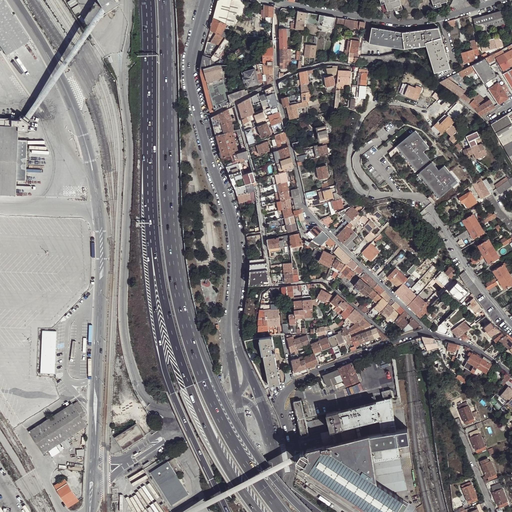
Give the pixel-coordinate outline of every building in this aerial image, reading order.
[(2,0),(0,0),(0,44),(7,54),(28,40),(2,0)] [(217,0),(215,9),(213,18),(232,27),(247,8),(242,0),(239,0),(217,0)] [(379,0),(381,4),(385,3),(387,10),(394,8),(395,11),(402,8),(399,0),(379,0)] [(274,17),(274,6),(264,4),(264,17),(265,17),(274,17)] [(505,24),(501,10),(473,19),(477,32),(505,24)] [(306,12),(298,11),(297,20),(305,21),(306,12)] [(304,23),(321,26),(322,26),(324,15),(306,12),(305,21),(304,23)] [(335,17),(324,15),(322,26),(333,28),(335,17)] [(211,24),(210,30),(216,33),(224,38),(227,34),(232,27),(213,18),(211,24)] [(454,19),(447,21),(449,27),(455,25),(454,19)] [(296,29),(301,29),(304,29),(304,27),(304,25),(304,23),(305,21),(297,20),(296,29)] [(371,27),(369,43),(396,48),(397,46),(399,46),(399,48),(405,49),(404,48),(404,47),(426,44),(428,45),(435,69),(436,68),(437,72),(450,68),(438,27),(402,32),(371,27)] [(209,42),(220,45),(223,42),(225,39),(224,38),(216,33),(215,34),(211,39),(210,41),(209,42)] [(500,36),(488,40),(490,49),(503,45),(500,36)] [(273,48),(273,40),(264,39),(264,44),(267,44),(267,47),(273,48)] [(359,51),(359,48),(360,41),(351,40),(351,41),(349,51),(349,52),(358,53),(359,51)] [(207,42),(204,52),(203,55),(211,57),(214,54),(220,45),(209,42),(207,42)] [(226,45),(223,42),(220,45),(214,54),(216,56),(217,57),(226,45)] [(304,56),(314,57),(316,45),(314,45),(306,44),(304,56)] [(436,72),(437,72),(436,68),(435,69),(428,45),(426,44),(404,47),(404,48),(426,46),(434,73),(436,72)] [(477,45),(473,46),(474,49),(473,50),(475,59),(477,59),(478,62),(481,60),(480,56),(479,51),(477,45)] [(273,54),(273,48),(267,47),(264,47),(264,61),(273,61),(273,54)] [(495,53),(491,55),(493,57),(502,53),(503,52),(502,49),(495,53)] [(232,54),(226,50),(220,58),(222,60),(224,61),(224,60),(228,60),(232,54)] [(475,59),(473,50),(462,53),(465,62),(475,59)] [(504,54),(503,54),(496,58),(503,70),(511,66),(504,54)] [(202,63),(201,68),(204,68),(217,64),(213,59),(211,57),(203,55),(202,63)] [(491,55),(488,56),(484,59),(488,64),(494,60),(493,57),(491,55)] [(280,60),(281,68),(291,68),(291,60),(291,59),(287,59),(280,60)] [(484,59),(481,60),(478,62),(472,65),(476,70),(477,72),(484,82),(495,75),(492,70),(488,64),(484,59)] [(214,110),(233,101),(248,94),(247,90),(232,95),(229,95),(227,85),(230,84),(229,82),(226,83),(222,64),(217,64),(204,68),(209,87),(213,103),(214,110)] [(476,70),(472,65),(466,68),(462,70),(459,72),(462,77),(473,71),(476,70)] [(201,73),(210,112),(214,110),(213,103),(209,87),(204,68),(201,68),(201,73)] [(255,69),(244,71),(245,76),(243,77),(244,82),(247,81),(248,86),(259,83),(263,82),(263,81),(262,75),(261,73),(257,75),(255,69)] [(300,80),(301,84),(308,83),(308,73),(307,70),(299,72),(300,80)] [(350,82),(351,71),(338,71),(337,81),(336,81),(336,83),(341,83),(341,82),(350,82)] [(462,77),(459,72),(451,76),(458,83),(464,80),(462,77)] [(511,81),(507,72),(503,74),(511,88),(511,81)] [(495,75),(484,82),(488,89),(499,82),(509,98),(511,95),(511,94),(499,74),(496,74),(495,75)] [(333,75),(325,77),(326,87),(335,85),(333,75)] [(442,83),(460,96),(462,94),(465,91),(449,79),(444,82),(442,83)] [(499,82),(488,89),(499,104),(509,98),(499,82)] [(301,84),(302,93),(310,91),(308,83),(301,84)] [(275,91),(274,86),(272,86),(265,90),(266,94),(267,95),(276,93),(275,91)] [(302,93),(302,102),(306,101),(308,101),(310,100),(310,91),(302,93)] [(250,97),(252,103),(254,103),(255,104),(261,102),(262,101),(260,96),(259,93),(255,95),(250,97)] [(278,103),(276,93),(267,95),(271,107),(279,104),(278,103)] [(265,94),(260,96),(262,101),(261,102),(264,109),(264,110),(271,107),(267,95),(266,94),(265,94)] [(460,96),(468,103),(470,99),(464,94),(462,94),(460,96)] [(250,97),(238,104),(242,118),(255,113),(255,112),(252,103),(250,97)] [(476,109),(480,106),(480,105),(474,99),(473,100),(469,104),(472,107),(475,110),(476,109)] [(481,116),(495,107),(490,99),(485,103),(480,106),(476,109),(481,116)] [(287,106),(287,108),(290,119),(296,117),(299,117),(297,108),(296,104),(289,105),(287,106)] [(214,126),(232,121),(235,120),(234,117),(231,118),(228,109),(222,112),(212,117),(213,122),(214,126)] [(259,125),(259,124),(267,121),(264,111),(256,114),(255,113),(242,118),(244,125),(245,130),(252,128),(255,126),(258,125),(259,125)] [(281,115),(280,111),(269,116),(270,121),(281,117),(281,115)] [(511,122),(507,114),(491,124),(511,160),(511,122)] [(452,124),(454,122),(448,116),(442,122),(440,120),(431,128),(435,132),(436,132),(441,136),(442,134),(446,131),(452,124)] [(283,121),(281,117),(270,121),(271,122),(272,125),(283,121)] [(216,131),(217,135),(233,131),(234,130),(232,121),(214,126),(216,131)] [(263,137),(272,133),(268,123),(268,122),(259,125),(258,125),(263,137)] [(0,124),(0,194),(16,195),(17,180),(19,140),(19,130),(18,126),(0,124)] [(458,130),(452,124),(446,131),(451,136),(449,139),(454,143),(457,140),(455,137),(456,136),(456,135),(455,134),(458,130)] [(320,141),(328,139),(329,139),(329,138),(326,126),(319,127),(317,128),(318,133),(319,136),(320,141)] [(256,143),(253,131),(254,131),(254,129),(252,129),(252,128),(245,130),(247,138),(249,145),(256,143)] [(218,141),(220,146),(235,142),(233,131),(217,135),(218,141)] [(286,135),(285,131),(281,133),(276,135),(277,143),(278,146),(281,145),(281,143),(280,142),(287,139),(286,135)] [(412,136),(411,135),(398,144),(418,169),(430,159),(424,151),(428,148),(423,141),(424,140),(418,132),(412,136)] [(265,141),(257,145),(256,143),(249,145),(251,152),(253,159),(261,157),(260,154),(269,151),(267,142),(269,142),(268,138),(265,139),(265,141)] [(19,140),(17,180),(26,180),(28,140),(19,140)] [(299,141),(292,143),(294,150),(299,149),(301,148),(300,146),(300,144),(299,141)] [(221,152),(223,157),(234,154),(238,153),(235,142),(220,146),(221,152)] [(479,144),(466,153),(471,161),(475,158),(473,156),(477,154),(480,159),(490,152),(484,142),(480,145),(479,144)] [(328,153),(328,152),(327,148),(326,144),(318,146),(320,155),(328,153)] [(415,171),(418,169),(398,144),(395,147),(415,171)] [(276,162),(291,157),(289,151),(288,146),(279,150),(275,151),(274,152),(276,162)] [(249,158),(247,151),(238,153),(234,154),(235,159),(244,156),(245,159),(249,158)] [(292,162),(291,157),(276,162),(279,173),(287,171),(289,170),(294,168),(292,162)] [(420,172),(440,196),(452,186),(451,184),(456,180),(450,171),(448,173),(443,167),(439,170),(432,162),(420,172)] [(229,173),(229,174),(241,171),(238,163),(228,166),(226,166),(229,173)] [(329,177),(326,165),(317,167),(319,179),(329,177)] [(233,184),(235,188),(252,183),(255,182),(252,172),(242,175),(241,171),(229,174),(233,184)] [(275,175),(277,185),(287,182),(288,182),(286,172),(275,175)] [(437,198),(440,196),(420,172),(417,174),(437,198)] [(500,182),(502,184),(505,182),(507,181),(508,180),(509,179),(507,176),(500,182)] [(485,197),(486,197),(490,193),(488,190),(486,186),(483,180),(482,181),(477,183),(485,197)] [(277,185),(273,185),(275,194),(279,193),(288,191),(289,190),(287,182),(277,185)] [(483,198),(484,197),(485,197),(477,183),(477,182),(476,183),(474,184),(483,198)] [(236,191),(237,195),(250,192),(255,191),(254,185),(253,183),(252,183),(235,188),(236,191)] [(335,200),(343,198),(336,193),(335,188),(336,185),(332,186),(332,190),(331,188),(323,190),(325,199),(333,198),(333,195),(334,195),(335,200)] [(468,193),(465,189),(457,194),(460,198),(468,193)] [(239,203),(256,199),(255,191),(250,192),(237,195),(238,199),(239,203)] [(275,194),(277,202),(289,199),(288,191),(279,193),(275,194)] [(471,192),(468,193),(460,198),(463,203),(465,202),(468,207),(477,202),(471,192)] [(455,201),(452,197),(452,198),(440,205),(442,209),(453,202),(455,201)] [(344,207),(344,209),(349,207),(351,206),(345,199),(343,198),(335,200),(332,201),(335,209),(344,207)] [(289,199),(277,202),(279,210),(283,209),(291,207),(289,199)] [(283,209),(285,218),(294,216),(291,207),(283,209)] [(344,216),(350,222),(352,219),(345,212),(349,207),(344,209),(338,211),(340,213),(344,216)] [(353,207),(349,207),(345,212),(352,219),(358,213),(359,213),(357,211),(355,209),(353,207)] [(303,208),(294,210),(295,216),(299,215),(299,214),(303,213),(303,208)] [(358,213),(352,219),(350,222),(353,225),(359,219),(358,218),(360,215),(358,213)] [(468,229),(479,223),(473,214),(463,220),(468,229)] [(360,218),(366,223),(369,220),(363,215),(360,218)] [(285,218),(286,225),(295,223),(294,216),(285,218)] [(320,220),(327,227),(329,225),(334,222),(328,216),(320,220)] [(333,232),(336,235),(347,225),(350,222),(344,216),(341,220),(343,222),(336,229),(333,232)] [(366,223),(363,226),(370,233),(376,226),(370,220),(369,220),(366,223)] [(297,230),(295,223),(286,225),(288,232),(297,230)] [(485,234),(479,223),(468,229),(474,238),(480,234),(482,236),(485,234)] [(314,225),(310,230),(316,236),(322,230),(317,226),(314,225)] [(347,225),(336,235),(341,240),(344,242),(354,232),(350,228),(347,225)] [(310,230),(306,233),(313,239),(316,236),(310,230)] [(324,232),(322,230),(316,236),(313,239),(321,245),(325,241),(329,237),(324,232)] [(354,232),(344,242),(346,245),(351,240),(357,234),(356,234),(355,233),(354,232)] [(385,235),(382,232),(379,235),(374,240),(377,243),(385,235)] [(292,246),(302,245),(301,238),(300,238),(299,233),(290,235),(291,240),(291,241),(292,246)] [(279,237),(267,239),(268,248),(280,247),(280,246),(283,246),(283,241),(290,240),(289,240),(290,240),(290,235),(279,237)] [(330,239),(329,237),(325,241),(331,247),(335,243),(330,239)] [(478,245),(482,252),(483,254),(493,248),(488,239),(481,243),(478,245)] [(335,256),(323,250),(324,248),(320,246),(310,242),(305,240),(305,242),(305,243),(306,244),(323,251),(322,253),(319,251),(319,253),(317,252),(315,257),(319,259),(318,261),(330,266),(335,256)] [(351,240),(346,245),(351,249),(355,244),(351,240)] [(379,252),(371,243),(362,252),(370,261),(379,252)] [(341,249),(338,246),(334,251),(341,257),(345,253),(341,249)] [(493,248),(483,254),(485,257),(488,263),(489,262),(492,261),(499,257),(493,248)] [(347,255),(345,253),(341,257),(347,264),(351,259),(347,255)] [(469,262),(471,265),(485,257),(483,254),(477,258),(472,261),(469,262)] [(249,270),(248,285),(252,285),(254,285),(254,286),(257,286),(257,285),(269,285),(269,280),(268,276),(269,276),(269,270),(268,271),(267,269),(267,267),(267,265),(266,262),(265,262),(264,258),(250,259),(250,263),(249,270)] [(333,266),(340,270),(343,264),(341,262),(336,259),(333,266)] [(354,261),(351,259),(347,264),(354,269),(358,265),(354,261)] [(283,264),(270,265),(271,267),(283,266),(284,273),(292,272),(292,263),(283,264)] [(375,273),(380,267),(376,263),(371,269),(375,273)] [(498,278),(498,279),(508,273),(504,266),(503,264),(493,270),(498,278)] [(360,267),(358,265),(354,269),(360,274),(363,270),(360,267)] [(347,267),(342,273),(340,272),(338,274),(340,275),(341,276),(343,274),(350,280),(348,283),(351,284),(352,283),(358,276),(347,267)] [(387,277),(390,280),(399,270),(396,267),(387,277)] [(360,274),(361,276),(368,282),(374,288),(377,284),(369,276),(363,270),(360,274)] [(399,288),(403,283),(408,278),(399,270),(390,280),(399,288)] [(463,280),(467,287),(468,286),(473,283),(465,270),(459,274),(463,280)] [(285,283),(293,282),(293,275),(292,272),(284,273),(284,276),(285,283)] [(498,279),(504,288),(508,285),(511,282),(511,278),(508,273),(498,279)] [(349,287),(350,286),(351,284),(348,283),(350,280),(343,274),(341,276),(340,275),(338,278),(349,287)] [(352,283),(354,285),(360,290),(366,284),(359,278),(361,276),(360,274),(358,276),(352,283)] [(464,301),(471,294),(468,291),(460,301),(456,297),(455,298),(452,295),(453,295),(448,291),(457,281),(455,279),(453,281),(444,292),(459,306),(461,304),(464,301)] [(498,279),(495,281),(497,283),(501,290),(504,288),(498,279)] [(460,301),(468,291),(457,281),(448,291),(453,295),(456,297),(460,301)] [(395,292),(401,298),(410,289),(403,283),(399,288),(395,292)] [(366,284),(360,290),(367,296),(368,295),(372,290),(366,284)] [(384,290),(377,284),(374,288),(379,293),(380,294),(384,290)] [(293,289),(293,286),(286,287),(282,287),(283,295),(287,295),(287,296),(293,296),(293,289)] [(316,299),(312,300),(312,306),(317,306),(320,299),(326,302),(327,300),(330,294),(321,289),(320,292),(319,292),(317,294),(319,295),(316,299)] [(368,295),(373,299),(378,294),(373,289),(372,290),(368,295)] [(401,298),(408,305),(417,296),(410,289),(401,298)] [(391,297),(384,290),(380,294),(383,298),(388,301),(391,297)] [(340,297),(337,294),(335,297),(331,302),(333,303),(331,305),(330,307),(333,309),(336,306),(337,305),(343,299),(340,297)] [(372,304),(374,306),(375,307),(383,299),(378,294),(373,299),(375,301),(372,304)] [(473,298),(471,294),(464,301),(466,303),(473,298)] [(408,305),(416,313),(426,303),(418,295),(417,296),(408,305)] [(303,296),(303,300),(304,309),(312,308),(312,306),(312,300),(311,296),(303,296)] [(395,309),(396,310),(400,306),(395,302),(391,297),(388,301),(389,303),(395,309)] [(466,303),(467,304),(475,314),(482,309),(473,298),(466,303)] [(344,301),(343,299),(337,305),(343,310),(349,304),(344,301)] [(383,299),(375,307),(372,310),(377,314),(380,311),(381,312),(388,304),(383,299)] [(303,300),(294,301),(295,310),(304,309),(303,300)] [(362,310),(364,313),(368,308),(366,306),(365,305),(362,303),(358,307),(359,308),(362,310)] [(416,313),(421,317),(425,312),(428,309),(430,306),(426,303),(416,313)] [(271,315),(271,304),(264,304),(263,304),(261,304),(261,306),(260,308),(265,308),(266,315),(268,315),(271,315)] [(351,306),(349,304),(343,310),(340,314),(346,319),(349,315),(355,309),(351,306)] [(388,304),(381,312),(387,318),(389,316),(394,310),(388,304)] [(405,311),(400,306),(396,310),(401,315),(405,311)] [(304,309),(304,317),(313,316),(312,308),(304,309)] [(304,317),(304,309),(295,310),(295,312),(295,314),(296,318),(304,317)] [(353,318),(359,313),(358,312),(355,309),(349,315),(353,318)] [(389,316),(395,321),(398,318),(400,316),(394,310),(389,316)] [(398,318),(395,321),(406,331),(412,328),(412,326),(409,324),(409,323),(404,319),(406,316),(411,321),(413,319),(408,314),(406,312),(405,311),(401,315),(400,316),(398,318)] [(359,313),(353,318),(358,322),(359,323),(364,317),(359,313)] [(353,318),(349,315),(346,319),(345,320),(348,327),(347,327),(348,329),(358,322),(353,318)] [(373,325),(370,323),(364,317),(359,323),(365,328),(370,326),(373,325)] [(268,318),(262,319),(259,319),(257,332),(269,331),(269,330),(269,327),(269,325),(268,318)] [(418,323),(413,319),(411,321),(409,323),(409,324),(412,326),(414,328),(418,326),(420,325),(418,323)] [(359,323),(358,322),(348,329),(349,334),(355,332),(360,330),(365,328),(359,323)] [(459,336),(463,333),(470,328),(463,322),(452,330),(455,333),(459,336)] [(491,336),(497,331),(499,330),(494,325),(491,322),(484,327),(491,336)] [(354,351),(356,350),(355,346),(351,337),(349,334),(348,329),(347,327),(346,326),(342,328),(343,332),(347,341),(351,352),(354,351)] [(379,336),(376,328),(371,329),(374,338),(377,337),(379,336)] [(383,339),(388,338),(381,332),(376,328),(379,336),(381,340),(383,339)] [(372,339),(374,338),(371,329),(366,331),(369,340),(372,339)] [(55,373),(58,330),(44,330),(42,373),(55,373)] [(367,341),(369,340),(366,331),(361,333),(364,342),(367,341)] [(336,334),(339,344),(345,342),(346,342),(342,332),(336,334)] [(364,342),(361,333),(356,335),(360,344),(362,343),(364,342)] [(496,342),(500,340),(505,336),(503,333),(501,335),(494,339),(496,342)] [(328,337),(332,347),(339,344),(336,334),(335,335),(333,336),(331,336),(328,337)] [(301,338),(304,347),(309,345),(311,344),(310,344),(309,342),(308,338),(307,335),(301,338)] [(360,344),(356,335),(351,337),(355,346),(357,345),(360,344)] [(501,341),(509,348),(511,345),(511,340),(506,335),(505,336),(500,340),(501,341)] [(259,338),(263,354),(272,353),(271,347),(273,347),(272,336),(265,337),(259,338)] [(427,349),(438,347),(434,339),(430,338),(425,337),(422,336),(427,349)] [(295,343),(297,349),(304,347),(301,338),(294,340),(295,343)] [(319,341),(322,350),(331,347),(327,338),(326,338),(319,341)] [(322,350),(319,341),(311,344),(312,348),(314,351),(314,353),(322,350)] [(445,346),(448,347),(447,350),(456,351),(457,348),(457,345),(446,342),(445,346)] [(290,350),(290,352),(297,349),(295,343),(289,346),(290,350)] [(473,351),(472,353),(469,352),(468,355),(469,355),(468,357),(469,358),(464,366),(474,373),(477,367),(482,359),(478,356),(478,355),(473,351)] [(272,353),(263,354),(268,385),(279,383),(273,352),(272,353)] [(291,356),(292,360),(294,371),(295,378),(301,376),(308,373),(307,369),(307,367),(306,368),(303,359),(299,360),(298,357),(300,356),(299,353),(291,356)] [(307,356),(304,357),(303,355),(302,356),(300,356),(298,357),(299,360),(303,359),(306,368),(307,367),(307,369),(309,368),(316,366),(319,364),(314,353),(307,356)] [(482,359),(477,367),(474,373),(478,375),(479,373),(481,375),(483,371),(486,373),(492,364),(490,363),(491,362),(483,356),(482,359)] [(355,372),(352,363),(338,368),(342,377),(355,372)] [(324,378),(327,387),(337,383),(336,381),(340,380),(339,379),(341,378),(342,377),(338,368),(325,373),(324,378)] [(359,381),(355,372),(342,377),(343,378),(345,386),(357,382),(359,381)] [(503,386),(507,382),(511,377),(506,373),(503,378),(504,379),(500,384),(503,386)] [(354,385),(345,388),(348,394),(356,391),(354,385)] [(501,394),(509,400),(511,396),(511,388),(508,386),(501,394)] [(380,391),(382,400),(391,397),(389,389),(380,391)] [(382,400),(376,401),(379,418),(381,431),(396,429),(391,397),(382,400)] [(300,400),(294,401),(293,402),(301,436),(308,435),(309,435),(320,433),(325,431),(322,417),(305,422),(300,400)] [(74,403),(83,417),(87,414),(78,401),(74,403)] [(330,430),(367,421),(379,418),(376,401),(337,410),(333,412),(326,413),(330,430)] [(73,403),(29,431),(43,453),(87,425),(73,403)] [(474,421),(468,406),(467,403),(458,407),(465,425),(474,421)] [(369,433),(367,421),(330,430),(325,431),(320,433),(323,445),(369,433)] [(136,423),(115,437),(123,449),(144,436),(136,423)] [(381,431),(369,433),(373,461),(400,457),(396,429),(381,431)] [(469,434),(477,452),(483,450),(482,447),(485,446),(478,430),(469,434)] [(369,433),(323,445),(403,497),(408,491),(401,468),(400,457),(373,461),(369,433)] [(393,511),(403,497),(323,445),(307,449),(305,452),(303,450),(301,451),(297,457),(297,459),(300,460),(299,462),(373,511),(393,511)] [(193,511),(225,495),(233,491),(296,458),(297,459),(297,457),(301,451),(303,450),(305,452),(307,449),(296,452),(181,511),(193,511)] [(176,457),(152,472),(173,505),(191,494),(185,484),(188,482),(183,475),(181,477),(179,474),(185,470),(176,457)] [(489,457),(480,461),(485,476),(486,477),(489,476),(490,479),(495,478),(493,475),(496,474),(489,457)] [(485,476),(483,477),(486,485),(492,483),(490,479),(489,476),(486,477),(485,476)] [(65,479),(54,485),(57,489),(68,483),(65,479)] [(477,499),(470,482),(464,485),(465,487),(462,488),(469,505),(478,501),(479,504),(484,502),(482,497),(477,499)] [(68,483),(57,489),(65,502),(76,496),(68,483)] [(506,505),(505,502),(507,501),(500,483),(491,487),(494,492),(493,493),(498,505),(500,504),(501,506),(506,505)] [(469,505),(462,488),(462,486),(459,487),(467,506),(469,505)] [(76,496),(65,502),(68,507),(78,500),(76,496)]
